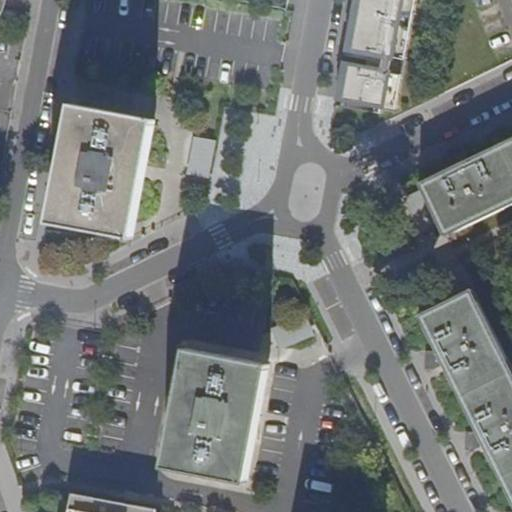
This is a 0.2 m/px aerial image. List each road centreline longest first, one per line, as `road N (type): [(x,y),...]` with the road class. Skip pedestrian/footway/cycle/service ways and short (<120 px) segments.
road 1 (residential): [(459,511),(317,229)]
road 2 (residential): [(0,291),(89,299),(242,224),(280,214)]
road 3 (residential): [(50,0),(0,271)]
road 4 (residential): [(333,173),(511,89)]
road 5 (residential): [(301,152),(300,103),(318,0)]
